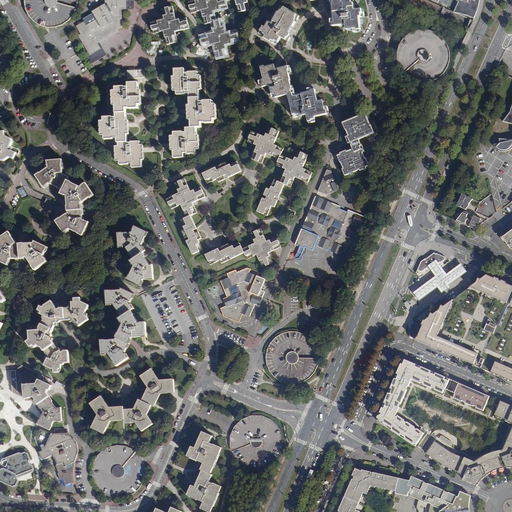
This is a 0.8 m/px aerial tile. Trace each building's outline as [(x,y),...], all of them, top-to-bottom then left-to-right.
[(24,0),(24,1),(25,8),(28,16),(33,22),(40,26),(44,27),(47,28),(54,28),(61,27),(68,22),(74,16),(76,10),(78,3),(77,0),(24,0)] [(116,26),(119,25),(119,20),(121,20),(121,10),(126,10),(125,5),(123,5),(123,1),(125,1),(125,0),(104,0),(104,4),(92,12),(96,20),(87,26),(84,22),(76,27),(81,35),(78,36),(90,55),(101,49),(97,42),(118,30),(116,26)] [(197,0),(188,2),(191,14),(202,11),(205,25),(212,24),(215,23),(213,12),(227,9),(225,2),(224,0),(197,0)] [(224,0),(225,2),(232,0),(235,0),(239,13),(249,10),(246,0),(224,0)] [(331,0),(330,1),(332,15),(332,17),(329,18),(330,25),(338,24),(344,23),(344,28),(352,27),(352,31),(359,30),(358,20),(357,15),(359,14),(359,12),(360,11),(360,8),(352,8),(352,7),(352,5),(352,1),(349,1),(349,0),(331,0)] [(433,0),(437,2),(437,0),(455,0),(458,2),(454,12),(473,21),(476,14),(479,4),(479,2),(479,0),(433,0)] [(164,16),(164,20),(162,20),(150,23),(152,34),(163,31),(166,45),(177,42),(175,32),(189,29),(186,18),(175,21),(175,19),(172,7),(162,10),(164,16)] [(278,12),(277,12),(275,16),(272,21),(271,24),(268,22),(265,28),(263,27),(260,31),(263,32),(264,35),(266,35),(264,38),(270,41),(271,40),(274,41),(276,41),(278,42),(281,37),(285,40),(289,34),(288,33),(295,21),(293,20),(294,19),(296,15),(283,8),(282,9),(279,10),(278,12)] [(396,14),(393,14),(391,17),(391,20),(394,23),(397,23),(399,20),(399,16),(396,14)] [(214,31),(214,34),(210,35),(201,37),(203,47),(214,44),(217,58),(228,56),(226,46),(240,43),(238,32),(226,35),(222,21),(215,23),(212,24),(214,31)] [(419,30),(411,33),(405,38),(401,43),(398,50),(397,58),(399,66),(403,72),(409,78),(415,81),(422,83),(430,82),(437,79),(442,75),(447,68),(450,62),(450,54),(449,47),(445,40),(440,35),(436,32),(430,30),(424,29),(419,30)] [(90,55),(87,57),(92,65),(105,57),(101,49),(90,55)] [(262,65),(259,66),(262,78),(257,79),(259,87),(268,85),(271,98),(286,94),(291,93),(294,92),(292,85),(291,85),(288,73),(291,72),(289,65),(278,68),(274,69),(273,64),(264,66),(262,65)] [(182,67),(172,68),(172,76),(170,76),(170,85),(170,86),(171,88),(171,91),(174,90),(174,94),(184,94),(184,93),(185,93),(187,93),(187,97),(197,96),(198,96),(197,89),(200,89),(200,74),(196,74),(196,71),(186,71),(186,72),(183,72),(182,72),(182,67)] [(144,70),(127,71),(127,78),(144,77),(144,70)] [(139,81),(129,81),(130,86),(126,86),(126,85),(125,85),(117,85),(117,90),(113,90),(114,104),(116,104),(117,112),(127,111),(127,106),(131,106),(131,107),(139,107),(139,103),(143,103),(143,96),(143,95),(142,93),(142,88),(140,88),(139,84),(139,81)] [(291,93),(286,94),(288,101),(292,117),(305,114),(308,123),(314,121),(313,116),(328,113),(326,106),(323,107),(321,100),(316,101),(314,94),(313,87),(306,88),(306,91),(299,92),(300,94),(295,96),(292,96),(291,93)] [(187,97),(186,97),(187,104),(184,104),(185,109),(185,110),(185,111),(185,119),(188,119),(188,127),(193,126),(198,126),(198,121),(201,121),(201,122),(211,122),(211,118),(215,117),(214,103),(210,103),(210,99),(207,99),(206,99),(200,100),(197,101),(197,96),(187,97)] [(511,101),(502,123),(511,125),(511,101)] [(127,111),(117,112),(117,113),(117,114),(117,115),(117,116),(114,117),(113,116),(104,116),(104,120),(101,120),(102,135),(105,135),(105,139),(115,138),(118,138),(118,142),(119,142),(128,141),(129,141),(128,134),(130,134),(130,128),(130,125),(130,123),(130,119),(128,119),(127,115),(127,113),(127,111)] [(342,162),(344,168),(346,175),(359,170),(366,167),(369,166),(366,159),(365,160),(360,148),(362,147),(359,140),(374,134),(374,133),(371,126),(370,127),(365,114),(343,124),(345,130),(347,130),(349,136),(352,142),(350,143),(352,148),(352,149),(353,151),(351,152),(350,150),(347,152),(340,154),(337,155),(340,163),(342,162)] [(188,127),(183,127),(184,132),(180,132),(180,131),(171,131),(172,135),(168,136),(168,144),(168,147),(169,150),(171,150),(171,157),(182,157),(182,153),(185,153),(194,153),(194,149),(198,149),(197,134),(194,134),(193,126),(188,127)] [(262,164),(266,154),(269,155),(272,156),(278,159),(280,155),(283,148),(273,144),(278,131),(268,127),(264,136),(251,131),(246,142),(256,146),(250,159),(262,164)] [(11,139),(5,136),(4,131),(0,132),(0,160),(1,161),(3,161),(9,158),(14,160),(17,153),(11,151),(13,148),(10,147),(12,142),(11,139)] [(511,148),(511,140),(504,141),(504,140),(498,139),(500,142),(492,145),(495,149),(497,151),(498,151),(502,152),(504,152),(505,152),(508,151),(510,150),(511,148)] [(128,141),(119,142),(119,146),(115,146),(116,161),(120,161),(120,165),(129,164),(129,163),(132,163),(133,167),(143,167),(143,160),(145,159),(145,153),(144,150),(144,148),(144,144),(141,144),(141,141),(131,141),(131,142),(130,142),(129,142),(128,142),(128,141)] [(293,160),(280,155),(278,159),(275,165),(285,169),(279,183),(284,184),(291,187),(293,181),(294,180),(295,178),(308,183),(312,172),(302,168),(308,154),(297,150),(293,160)] [(63,159),(46,161),(47,168),(35,176),(43,189),(47,186),(49,185),(62,190),(67,181),(69,177),(63,173),(63,159)] [(226,163),(203,174),(207,183),(217,179),(219,182),(225,179),(227,179),(228,178),(242,172),(237,161),(227,166),(226,163)] [(331,194),(339,191),(331,171),(328,170),(325,177),(327,182),(325,186),(321,185),(319,192),(327,195),(329,192),(330,191),(331,194)] [(190,191),(184,178),(174,183),(178,193),(165,199),(170,209),(180,205),(186,218),(190,216),(197,213),(194,207),(192,203),(205,197),(200,186),(190,191)] [(279,183),(273,180),(269,189),(266,188),(256,211),(267,216),(271,206),(274,207),(277,201),(278,197),(284,184),(279,183)] [(79,187),(67,181),(62,190),(60,196),(66,198),(67,204),(67,212),(84,210),(83,203),(95,196),(85,183),(79,187)] [(21,198),(27,195),(23,187),(17,190),(21,198)] [(325,201),(327,195),(319,192),(316,197),(325,201)] [(465,196),(461,195),(456,207),(464,211),(467,207),(468,205),(472,200),(465,196)] [(366,218),(353,213),(351,218),(347,217),(348,213),(340,210),(339,213),(334,211),(336,206),(334,205),(325,201),(316,197),(296,245),(300,247),(297,255),(296,256),(296,257),(296,258),(296,259),(299,257),(300,255),(302,255),(305,247),(307,248),(310,241),(309,241),(307,240),(308,238),(310,239),(316,242),(315,245),(340,255),(341,252),(346,239),(355,243),(366,218)] [(296,212),(289,209),(286,216),(293,219),(296,212)] [(84,210),(67,212),(68,213),(55,221),(64,235),(69,231),(71,232),(83,238),(90,222),(84,219),(84,210)] [(455,221),(464,225),(466,221),(467,220),(465,219),(467,214),(463,212),(455,221)] [(190,216),(186,218),(180,221),(189,240),(185,242),(191,255),(203,250),(198,240),(201,239),(198,233),(196,229),(190,216)] [(469,222),(468,227),(475,230),(475,229),(482,224),(479,221),(480,220),(472,216),(469,222)] [(143,242),(149,232),(135,225),(131,232),(117,233),(118,249),(126,249),(133,260),(143,254),(145,253),(141,247),(142,244),(143,242)] [(511,246),(511,227),(511,226),(500,235),(508,247),(511,247),(511,246)] [(254,242),(242,248),(245,253),(248,260),(257,256),(263,268),(274,263),(271,258),(270,257),(269,254),(283,247),(277,236),(267,240),(262,228),(250,234),(254,242)] [(20,261),(18,245),(9,232),(0,238),(0,264),(8,268),(10,261),(20,261)] [(313,250),(315,245),(316,242),(310,239),(308,238),(307,240),(309,241),(310,241),(307,248),(313,250)] [(350,256),(355,243),(346,239),(341,252),(350,256)] [(32,244),(18,245),(20,261),(27,260),(34,273),(48,263),(44,257),(45,255),(49,249),(35,242),(32,244)] [(218,249),(205,255),(210,266),(220,261),(221,264),(245,253),(242,248),(240,242),(230,247),(229,244),(221,248),(219,249),(218,249)] [(437,254),(434,252),(426,261),(428,261),(435,254),(437,255),(437,254)] [(143,254),(133,260),(129,262),(131,264),(134,268),(127,281),(142,288),(144,282),(155,281),(153,265),(151,266),(144,256),(143,254)] [(431,264),(437,265),(440,263),(441,263),(445,260),(446,258),(437,254),(437,255),(435,254),(428,261),(426,261),(418,270),(422,272),(429,267),(430,267),(429,266),(431,264)] [(441,263),(440,263),(437,265),(431,264),(429,266),(430,267),(429,267),(436,277),(413,293),(420,302),(438,288),(443,295),(451,289),(449,286),(468,272),(461,264),(447,274),(440,264),(441,263)] [(221,299),(224,306),(227,315),(235,311),(242,314),(249,317),(254,305),(258,306),(261,298),(258,296),(260,292),(259,291),(263,281),(266,282),(267,280),(264,279),(264,280),(248,273),(249,270),(246,269),(235,273),(234,271),(226,274),(228,278),(219,282),(225,298),(221,299)] [(424,323),(417,339),(417,340),(475,366),(479,355),(439,337),(454,302),(472,289),(483,294),(511,306),(511,369),(501,365),(497,363),(492,373),(511,381),(511,285),(505,283),(487,275),(425,321),(424,323)] [(115,306),(122,318),(132,312),(135,310),(134,309),(135,308),(133,304),(130,306),(136,295),(121,287),(121,288),(119,291),(106,291),(107,307),(115,306)] [(64,309),(65,321),(68,322),(69,322),(70,324),(73,322),(74,324),(76,324),(79,328),(89,321),(88,318),(89,315),(85,314),(90,306),(81,303),(81,299),(74,299),(71,301),(72,306),(64,308),(64,309)] [(65,321),(64,309),(60,309),(59,307),(55,308),(52,302),(43,307),(43,309),(40,307),(37,312),(39,315),(43,318),(42,318),(43,321),(41,325),(51,330),(53,331),(55,327),(57,327),(57,325),(59,325),(59,323),(61,322),(62,322),(65,321)] [(240,323),(242,314),(235,311),(227,315),(224,306),(220,308),(223,316),(240,323)] [(138,323),(132,312),(122,318),(118,320),(122,326),(119,333),(118,335),(117,337),(116,339),(117,340),(130,345),(131,343),(133,339),(142,339),(145,338),(147,338),(146,323),(138,323)] [(415,338),(417,339),(424,323),(422,322),(421,320),(418,319),(416,319),(409,335),(410,337),(412,338),(414,338),(415,338)] [(494,335),(498,326),(489,322),(485,330),(494,335)] [(51,330),(41,325),(39,329),(39,331),(29,332),(29,341),(26,343),(30,349),(34,350),(38,348),(39,349),(41,349),(43,353),(54,346),(52,342),(51,341),(50,341),(51,339),(46,337),(47,334),(50,334),(51,330)] [(296,332),(287,332),(280,335),(274,339),(269,345),(267,351),(266,354),(266,359),(266,364),(267,367),(270,374),(275,379),(282,383),(289,385),(296,384),(303,382),(310,378),(315,372),(318,365),(319,358),(318,350),(314,342),(309,338),(306,336),(303,334),(296,332)] [(130,345),(117,340),(116,342),(100,342),(102,357),(110,357),(116,369),(129,360),(125,354),(130,345)] [(56,345),(54,346),(43,353),(46,355),(45,358),(47,359),(45,363),(45,365),(44,366),(52,371),(54,371),(54,375),(59,374),(62,371),(62,367),(63,366),(65,365),(69,365),(68,352),(68,351),(64,351),(63,348),(61,351),(59,348),(57,348),(57,347),(56,345)] [(432,387),(431,388),(434,389),(434,390),(442,394),(444,389),(445,389),(449,381),(444,379),(445,378),(435,373),(434,375),(430,373),(431,371),(421,367),(420,369),(414,366),(415,365),(404,360),(402,365),(400,364),(396,374),(398,375),(396,380),(394,379),(390,388),(392,389),(390,394),(388,393),(384,403),(385,404),(384,409),(382,408),(379,413),(381,414),(381,415),(379,415),(377,418),(376,419),(377,421),(377,422),(379,423),(381,424),(382,424),(384,423),(392,429),(391,430),(413,445),(414,443),(417,444),(425,432),(421,429),(419,431),(417,429),(417,430),(414,428),(415,427),(411,425),(410,426),(406,424),(407,423),(404,421),(404,420),(398,416),(397,417),(395,417),(398,412),(396,411),(397,407),(398,407),(399,404),(401,405),(407,390),(406,390),(407,387),(408,387),(410,383),(409,382),(410,379),(412,379),(412,380),(412,381),(420,384),(420,383),(423,384),(422,385),(427,387),(428,385),(432,387)] [(43,375),(22,365),(15,370),(11,371),(11,372),(13,392),(13,394),(25,401),(32,401),(36,407),(49,398),(47,395),(48,392),(49,392),(52,387),(43,382),(43,375)] [(151,369),(140,377),(148,389),(148,390),(143,399),(142,402),(152,407),(155,408),(156,406),(156,405),(161,395),(171,395),(173,394),(175,394),(174,380),(160,381),(151,369)] [(462,401),(465,402),(465,401),(469,403),(468,405),(473,407),(473,406),(476,407),(475,408),(483,411),(489,398),(486,397),(487,396),(477,391),(476,393),(472,391),(472,389),(463,385),(462,387),(457,385),(454,393),(455,394),(453,398),(461,402),(462,401)] [(124,411),(124,408),(123,408),(121,408),(113,409),(111,409),(109,409),(102,397),(90,405),(98,417),(91,430),(104,436),(110,423),(124,422),(125,422),(124,411)] [(49,398),(36,407),(42,416),(37,425),(50,432),(54,423),(60,423),(62,423),(61,408),(56,409),(52,403),(52,402),(49,398)] [(152,407),(142,402),(139,401),(135,411),(133,411),(132,411),(124,411),(125,422),(125,425),(136,424),(142,433),(154,425),(148,416),(152,407)] [(506,466),(511,466),(511,406),(500,401),(494,415),(511,422),(511,431),(504,448),(507,450),(507,451),(506,451),(504,451),(503,452),(497,452),(493,453),(488,455),(484,457),(480,459),(475,463),(474,464),(473,465),(472,466),(471,465),(472,462),(451,453),(434,441),(426,453),(444,466),(466,475),(479,481),(481,478),(485,475),(490,471),(492,470),(491,469),(498,466),(498,468),(503,467),(506,466)] [(259,416),(251,416),(244,419),(240,421),(238,423),(233,429),(230,435),(229,442),(230,450),(234,457),(238,463),(245,467),(252,469),(260,469),(267,467),(272,463),(279,455),(282,446),(281,436),(277,427),(272,422),(267,418),(259,416)] [(192,447),(187,457),(198,462),(199,462),(201,463),(203,464),(201,472),(202,472),(212,475),(212,473),(222,449),(213,446),(212,445),(211,445),(210,444),(213,437),(203,432),(196,449),(192,447)] [(47,454),(49,458),(55,455),(58,464),(58,466),(61,472),(60,474),(63,480),(65,480),(67,487),(75,484),(74,473),(75,462),(79,452),(77,442),(75,441),(73,438),(69,433),(54,434),(48,445),(44,446),(45,451),(46,453),(47,454)] [(443,436),(440,435),(438,438),(451,446),(453,443),(443,436)] [(112,446),(105,449),(100,454),(96,459),(93,466),(92,472),(94,481),(99,489),(105,495),(112,498),(118,499),(126,498),(133,495),(139,490),(143,483),(146,476),(146,469),(143,460),(141,457),(140,455),(134,450),(127,446),(126,446),(119,445),(112,446)] [(34,472),(34,471),(34,470),(29,454),(26,453),(22,454),(20,453),(11,457),(8,460),(6,458),(3,460),(2,462),(0,466),(0,481),(14,488),(19,487),(21,481),(20,478),(34,472)] [(396,491),(396,490),(398,480),(399,478),(373,471),(373,472),(371,472),(371,471),(362,469),(362,470),(356,467),(355,470),(356,471),(355,473),(353,473),(352,475),(355,476),(353,479),(353,478),(351,481),(352,482),(352,483),(350,484),(347,490),(348,491),(346,496),(344,496),(340,506),(341,506),(341,508),(339,508),(338,510),(340,511),(339,511),(358,511),(360,511),(356,509),(363,492),(367,494),(371,485),(372,485),(373,484),(375,485),(375,486),(380,487),(380,486),(382,486),(383,488),(391,490),(391,489),(393,489),(394,490),(396,491)] [(213,476),(212,475),(202,472),(197,484),(197,485),(196,486),(195,487),(191,486),(187,496),(203,504),(202,506),(201,511),(203,511),(212,511),(222,488),(210,483),(213,476)] [(475,481),(465,476),(464,478),(463,480),(475,486),(477,483),(478,482),(475,481)] [(457,496),(457,495),(448,492),(445,491),(445,490),(428,483),(428,484),(424,482),(424,481),(416,478),(415,481),(410,480),(409,483),(398,480),(396,490),(408,492),(408,493),(410,493),(414,495),(416,492),(415,491),(415,490),(419,491),(419,493),(418,493),(416,496),(419,497),(421,493),(430,496),(427,503),(419,499),(419,503),(418,508),(419,511),(464,511),(464,509),(467,509),(467,507),(467,506),(467,505),(467,504),(467,503),(467,501),(467,500),(458,496),(458,497),(457,496)] [(427,503),(430,496),(421,493),(419,497),(416,496),(418,493),(419,493),(419,491),(415,490),(415,491),(416,492),(414,495),(410,493),(408,493),(408,492),(396,490),(396,491),(396,493),(407,496),(407,495),(413,497),(419,499),(427,503)] [(459,494),(458,496),(467,500),(469,501),(470,501),(470,498),(471,495),(460,491),(459,494)]
